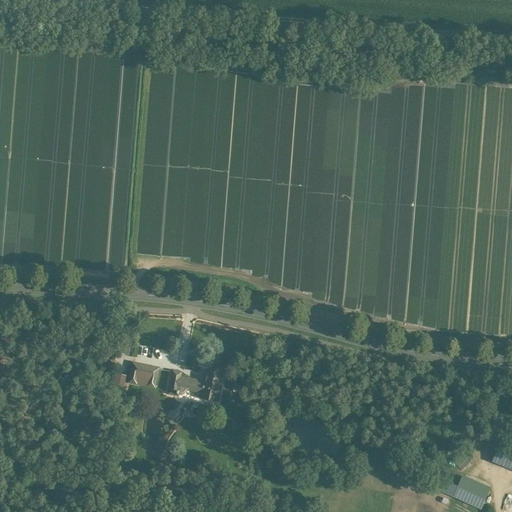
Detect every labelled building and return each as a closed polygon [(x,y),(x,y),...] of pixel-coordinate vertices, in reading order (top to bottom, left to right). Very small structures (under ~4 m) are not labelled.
[(177,122),(177,120),(188,120),(188,119),(197,119),(197,113),(173,112),(173,122),(177,122)] [(157,368),(132,363),(132,364),(129,381),(137,383),(139,377),(155,380),(157,369),(158,369),(158,368),(157,368)] [(222,370),(206,367),(203,382),(179,377),(180,373),(172,371),(168,392),(175,394),(175,395),(177,395),(178,392),(179,392),(180,392),(182,391),(184,390),(185,389),(185,388),(201,392),(200,396),(216,399),(222,370)] [(511,446),(501,443),(494,461),(511,468),(511,446)] [(486,500),(458,488),(454,497),(482,509),(486,500)]
